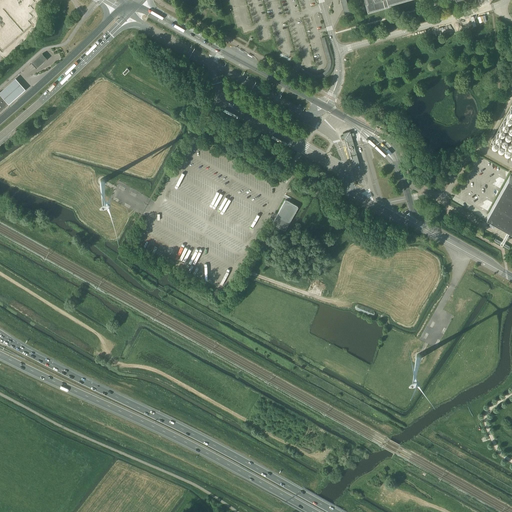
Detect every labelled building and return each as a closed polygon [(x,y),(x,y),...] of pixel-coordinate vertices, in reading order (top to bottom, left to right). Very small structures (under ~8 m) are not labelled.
[(0,0),(0,50),(1,52),(32,25),(29,22),(33,18),(30,14),(35,10),(31,6),(35,2),(33,0),(0,0)] [(339,0),(343,15),(349,13),(345,0),(365,0),(368,7),(393,0),(339,0)] [(36,68),(47,58),(42,53),(32,63),(35,66),(36,68)] [(18,78),(1,93),(9,103),(11,105),(28,90),(18,78)] [(0,110),(1,111),(9,103),(1,93),(0,92),(0,110)] [(511,154),(511,105),(491,143),(511,154)] [(351,133),(350,131),(343,133),(343,135),(340,136),(341,139),(344,138),(352,166),(359,163),(352,136),(354,135),(354,132),(351,133)] [(511,176),(510,175),(489,215),(511,227),(511,176)] [(98,181),(98,182),(98,183),(99,183),(99,184),(100,185),(101,185),(101,186),(102,186),(103,186),(104,186),(104,185),(105,185),(106,184),(106,183),(107,183),(107,182),(107,181),(107,180),(106,179),(106,178),(105,178),(104,177),(103,177),(102,177),(101,177),(100,177),(100,178),(99,178),(99,179),(98,179),(98,180),(98,181)] [(273,222),(273,223),(284,229),(285,229),(286,229),(291,219),(297,208),(297,207),(297,206),(297,205),(296,205),(290,201),(287,200),(286,200),(285,200),(285,201),(278,212),(273,220),(273,221),(273,222)] [(374,315),(375,313),(374,312),(374,310),(358,304),(355,305),(354,307),(356,310),(372,316),(374,315)] [(415,356),(415,357),(415,358),(415,359),(416,359),(416,360),(417,360),(417,361),(418,361),(419,361),(420,361),(421,361),(421,360),(422,360),(422,359),(423,359),(423,358),(423,357),(424,357),(424,356),(423,356),(423,355),(423,354),(422,354),(422,353),(421,353),(421,352),(420,352),(419,352),(418,352),(417,352),(417,353),(416,353),(416,354),(415,354),(415,355),(415,356)]
